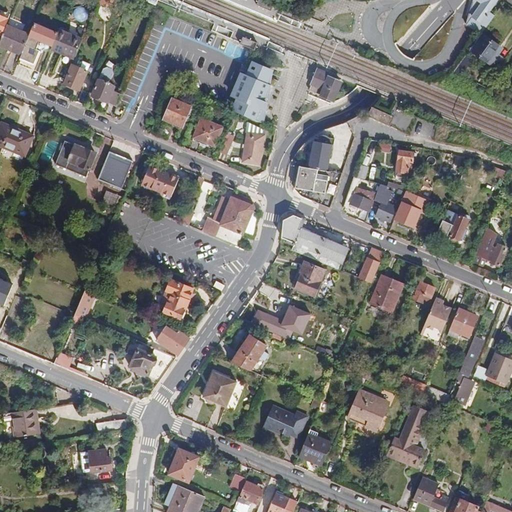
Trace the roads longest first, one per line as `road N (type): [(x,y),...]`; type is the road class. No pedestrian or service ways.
road 1 (residential): [(278,197),(0,82)]
road 2 (tertiary): [(453,0),(355,103),(296,137),(278,197)]
road 3 (residential): [(278,197),(511,297)]
road 4 (tertiary): [(278,197),(260,256),(155,416)]
road 5 (residential): [(155,416),(380,511)]
road 6 (residential): [(0,352),(155,416)]
